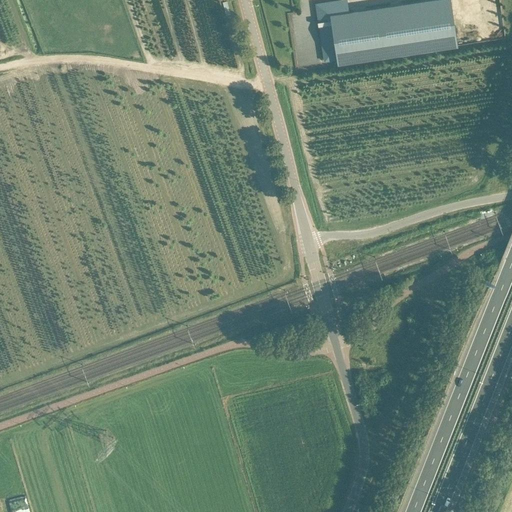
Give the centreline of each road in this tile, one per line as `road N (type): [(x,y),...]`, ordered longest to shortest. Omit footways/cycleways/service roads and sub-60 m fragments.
road 1 (unclassified): [(349,511),(366,457),(309,242)]
road 2 (track): [(268,85),(84,58),(0,67)]
road 3 (motorway): [(511,262),(412,511)]
road 4 (unclassified): [(309,242),(245,0)]
road 5 (unclassified): [(309,242),(511,197)]
road 6 (motorway): [(438,511),(511,326)]
